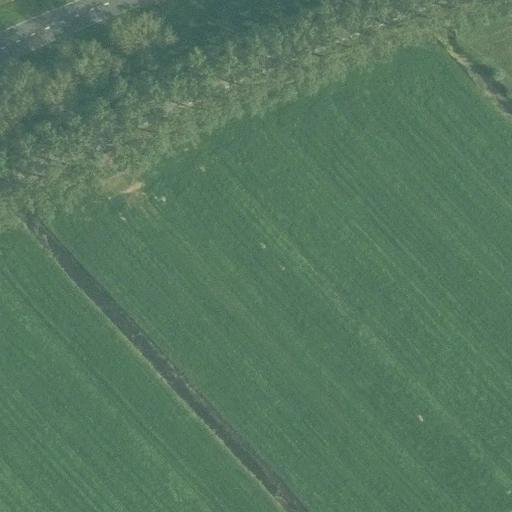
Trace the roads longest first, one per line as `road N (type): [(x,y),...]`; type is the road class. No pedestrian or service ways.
road 1 (unclassified): [(0,184),(430,0)]
road 2 (primary): [(0,50),(118,0)]
